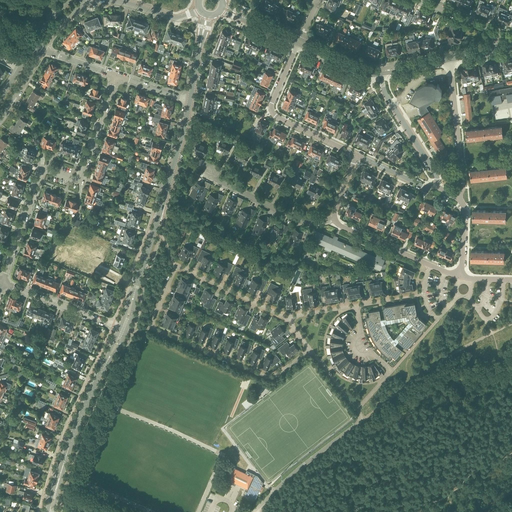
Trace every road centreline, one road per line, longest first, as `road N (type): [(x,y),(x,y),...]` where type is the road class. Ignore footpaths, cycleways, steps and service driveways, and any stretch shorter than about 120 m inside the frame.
road 1 (residential): [(310,349),(269,377),(152,327),(177,268),(286,317)]
road 2 (residential): [(2,283),(44,168),(79,180),(115,75)]
road 3 (tertiary): [(123,328),(189,100)]
road 4 (tertiary): [(50,511),(70,443),(123,328)]
road 5 (residential): [(357,155),(273,116),(271,101),(298,41)]
road 6 (unclassified): [(254,511),(363,419),(356,410)]
road 7 (residential): [(457,198),(464,187),(448,57)]
road 8 (residential): [(334,220),(303,220),(204,175)]
road 9 (residential): [(460,277),(334,220)]
road 10 (residential): [(123,328),(2,283)]
road 11 (residential): [(435,187),(378,72)]
